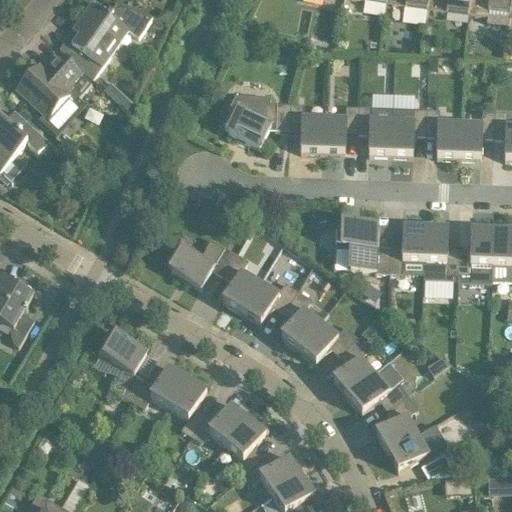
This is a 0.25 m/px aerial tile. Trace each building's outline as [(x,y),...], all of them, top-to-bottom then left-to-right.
[(386,0),(385,8),(405,11),(427,14),(428,0),(386,0)] [(428,0),(427,14),(446,17),(468,19),(469,13),(468,13),(469,0),(428,0)] [(509,18),(511,0),(469,0),(468,13),(469,13),(468,19),(486,22),(486,27),(507,29),(508,24),(508,18),(509,18)] [(102,72),(128,36),(138,43),(152,23),(116,8),(108,20),(92,8),(80,24),(83,26),(79,31),(76,30),(73,35),(79,39),(72,50),(78,55),(71,64),(92,84),(101,71),(102,72)] [(168,29),(172,18),(167,16),(159,19),(157,25),(168,29)] [(73,123),(59,109),(68,100),(74,106),(91,88),(80,78),(60,60),(45,77),(39,71),(18,94),(45,119),(40,124),(57,140),(73,123)] [(268,136),(289,136),(290,109),(270,108),(270,103),(236,101),(237,99),(236,99),(228,115),(232,117),(224,133),(230,136),(228,139),(259,154),(268,136)] [(511,167),(511,130),(507,131),(507,118),(506,118),(506,108),(496,108),(496,117),(495,117),(493,144),(505,145),(504,167),(511,167)] [(301,159),(323,160),(324,124),(303,123),(303,110),(290,109),(289,136),(301,137),(301,159)] [(345,124),(324,124),(323,160),(345,161),(346,138),(357,139),(359,112),(346,112),(345,124)] [(371,113),(359,112),(357,139),(369,139),(369,161),(391,162),(392,126),(371,125),(371,113)] [(413,127),(392,126),(391,162),(413,163),(413,141),(425,141),(427,115),(414,114),(413,127)] [(439,115),(427,115),(425,141),(437,142),(436,164),(458,165),(460,129),(439,128),(439,115)] [(27,150),(38,160),(49,148),(15,116),(14,117),(17,120),(7,130),(0,123),(0,178),(27,150)] [(481,130),(460,129),(458,165),(481,166),(481,143),(493,144),(495,117),(481,117),(481,130)] [(390,279),(391,253),(377,252),(378,230),(343,228),(343,232),(337,232),(336,253),(349,253),(348,276),(375,277),(375,279),(390,279)] [(403,253),(391,253),(390,279),(391,279),(402,279),(402,267),(424,268),(425,232),(403,231),(403,253)] [(458,282),(459,255),(447,255),(447,233),(425,232),(424,268),(445,269),(445,281),(458,282)] [(471,255),(459,255),(458,282),(470,282),(471,270),(492,270),(493,234),(471,233),(471,255)] [(511,235),(493,234),(492,270),(511,271),(511,235)] [(238,236),(230,250),(239,255),(247,242),(238,236)] [(212,275),(224,283),(237,260),(225,252),(224,254),(211,246),(199,265),(178,253),(167,270),(173,274),(171,277),(200,295),(212,275)] [(237,260),(224,283),(234,289),(223,308),(242,319),(260,288),(242,277),(248,266),(237,260)] [(29,333),(18,326),(33,302),(5,285),(0,282),(0,326),(12,334),(10,337),(14,349),(18,351),(29,333)] [(260,288),(242,319),(261,330),(272,311),(283,318),(297,296),(285,288),(278,299),(260,288)] [(298,356),(321,328),(304,315),(312,305),(297,296),(283,318),(295,325),(281,343),(298,356)] [(330,352),(340,362),(358,343),(345,331),(338,341),(321,328),(298,356),(316,370),(330,352)] [(133,408),(147,385),(135,378),(146,359),(117,341),(115,345),(109,342),(99,359),(123,374),(112,393),(122,399),(121,401),(133,408)] [(358,343),(340,362),(350,372),(333,387),(347,403),(375,379),(361,364),(370,355),(358,343)] [(157,392),(147,385),(133,408),(144,415),(151,404),(169,415),(188,383),(169,372),(157,392)] [(379,405),(387,417),(408,401),(398,387),(389,395),(375,379),(347,403),(362,420),(379,405)] [(193,443),(206,421),(195,414),(207,395),(188,383),(169,415),(187,425),(181,436),(193,443)] [(408,401),(387,417),(395,428),(376,439),(387,458),(418,440),(407,422),(418,416),(408,401)] [(206,421),(193,443),(201,448),(209,439),(226,452),(248,424),(231,410),(217,427),(206,421)] [(242,483),(261,465),(251,455),(266,437),(248,424),(226,452),(242,465),(234,475),(242,483)] [(429,459),(418,440),(387,458),(398,477),(429,459)] [(88,463),(101,470),(108,457),(95,450),(88,463)] [(114,474),(121,472),(124,466),(112,459),(107,470),(114,474)] [(428,485),(456,481),(444,459),(421,472),(428,485)] [(270,475),(261,465),(242,483),(249,491),(260,484),(272,501),(301,481),(289,462),(270,475)] [(314,499),(301,481),(272,501),(279,511),(296,511),(314,499)] [(77,511),(91,490),(79,483),(61,511),(59,511),(38,499),(29,511),(77,511)] [(8,502),(2,511),(13,511),(17,506),(8,502)]
